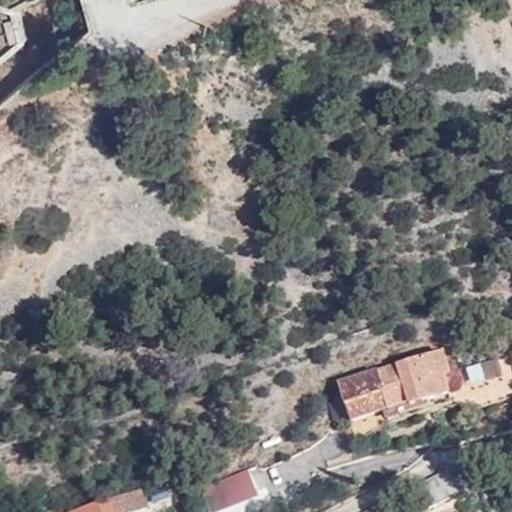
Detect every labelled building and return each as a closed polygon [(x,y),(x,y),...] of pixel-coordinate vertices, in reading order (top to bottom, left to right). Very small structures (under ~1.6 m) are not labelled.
[(0,0),(0,63),(22,41),(15,11),(35,0),(0,0)] [(446,350),(343,380),(447,354),(446,350)] [(447,354),(343,380),(355,421),(392,410),(390,406),(412,399),(414,405),(453,394),(447,376),(453,374),(447,354)] [(490,363),(466,370),(472,388),(495,381),(490,363)] [(213,511),(216,511),(260,496),(250,468),(203,485),(213,511)] [(450,481),(420,497),(427,510),(457,495),(450,481)] [(72,511),(131,511),(148,507),(142,488),(72,511)]
